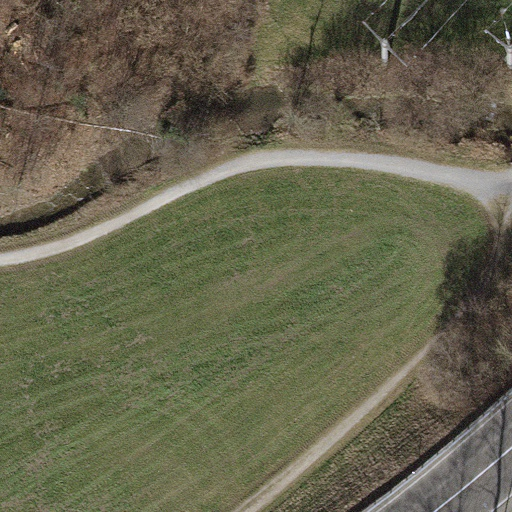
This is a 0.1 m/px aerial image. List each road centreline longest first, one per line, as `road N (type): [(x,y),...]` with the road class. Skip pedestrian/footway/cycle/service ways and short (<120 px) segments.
road 1 (track): [(510,201),(428,172),(319,158),(189,181),(81,237),(0,260)]
road 2 (track): [(511,197),(456,321),(247,511)]
